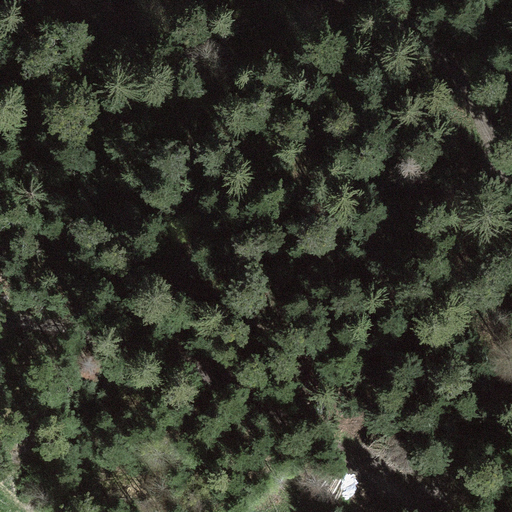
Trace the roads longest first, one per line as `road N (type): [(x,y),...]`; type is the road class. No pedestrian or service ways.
road 1 (track): [(425,511),(253,396),(201,371),(0,321)]
road 2 (track): [(323,0),(406,36),(448,67),(511,159)]
